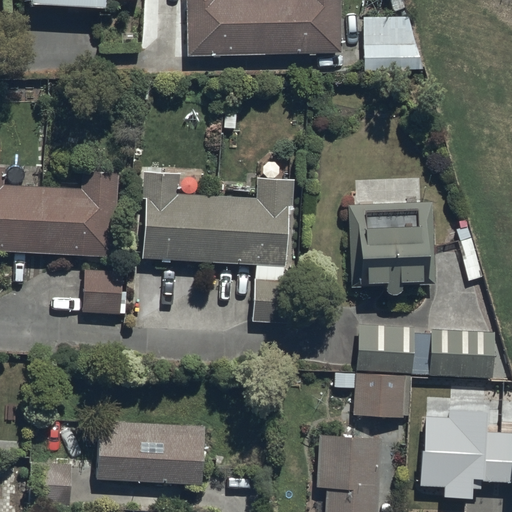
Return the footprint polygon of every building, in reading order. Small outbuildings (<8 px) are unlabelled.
[(185,0),(187,57),(346,52),(344,0),(185,0)] [(2,159),(0,158),(0,245),(113,249),(116,163),(81,162),(80,181),(1,178),(2,159)] [(142,165),(140,255),(252,260),(250,320),(287,321),(289,261),(283,261),(284,203),(288,203),(288,173),(253,172),(252,190),(176,188),(176,166),(142,165)] [(348,204),(352,290),(437,287),(434,201),(348,204)] [(480,273),(462,216),(455,218),(456,222),(450,224),(467,277),(480,273)] [(119,310),(120,264),(81,264),(80,309),(119,310)] [(411,323),(355,320),(353,367),(421,370),(488,373),(490,328),(428,324),(428,330),(410,329),(411,323)] [(408,383),(420,383),(421,370),(353,367),(353,371),(332,370),(331,384),(353,385),(351,410),(406,413),(408,383)] [(445,416),(425,414),(421,485),(445,486),(445,497),(473,498),(474,480),(511,482),(511,432),(489,431),(490,410),(445,408),(445,416)] [(91,481),(204,486),(207,428),(94,422),(91,481)] [(317,511),(377,511),(382,441),(322,438),(317,511)] [(70,458),(23,456),(21,500),(67,503),(70,458)]
